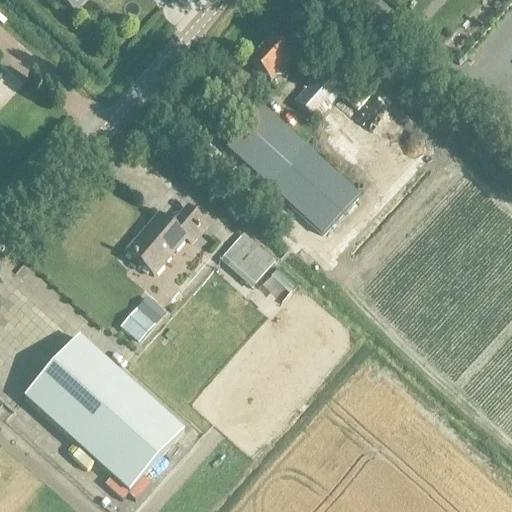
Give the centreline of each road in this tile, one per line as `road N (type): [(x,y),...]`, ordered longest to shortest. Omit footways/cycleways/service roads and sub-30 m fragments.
road 1 (tertiary): [(0,254),(228,0)]
road 2 (track): [(511,88),(447,74),(359,0)]
